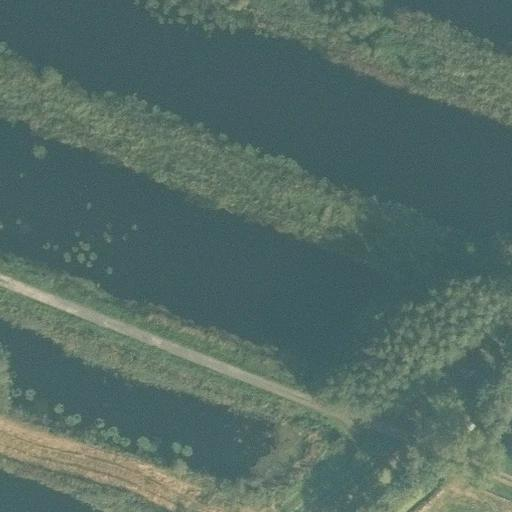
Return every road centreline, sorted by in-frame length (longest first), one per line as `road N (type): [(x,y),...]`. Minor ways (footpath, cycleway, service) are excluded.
road 1 (track): [(0,280),(511,481)]
road 2 (track): [(511,312),(408,395),(382,429)]
road 3 (track): [(354,418),(348,454),(283,511)]
